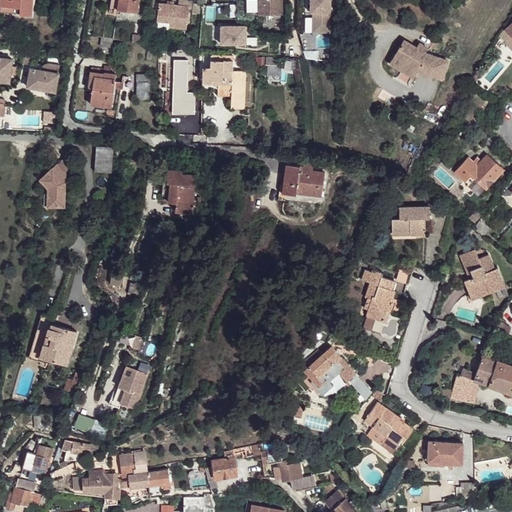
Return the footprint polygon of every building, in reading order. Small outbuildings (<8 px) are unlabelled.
[(0,0),(0,6),(18,8),(17,14),(17,16),(25,16),(29,16),(30,14),(31,0),(0,0)] [(118,10),(119,0),(111,0),(110,9),(118,10)] [(137,13),(138,0),(119,0),(118,10),(137,13)] [(316,10),(316,30),(333,30),(333,0),(313,0),(314,10),(316,10)] [(189,6),(158,2),(156,20),(171,22),(170,27),(186,29),(189,6)] [(511,15),(504,28),(499,36),(511,48),(511,15)] [(248,27),(223,26),(223,44),(248,45),(248,27)] [(130,32),(129,39),(143,41),(144,34),(136,32),(130,32)] [(114,38),(104,36),(103,42),(107,43),(106,53),(112,53),(114,38)] [(405,39),(395,56),(416,68),(418,69),(443,77),(449,59),(427,52),(426,51),(417,46),(405,39)] [(420,41),(417,46),(426,51),(429,46),(420,41)] [(203,67),(203,79),(218,80),(218,83),(217,93),(231,94),(231,108),(243,109),(245,71),(232,71),(233,55),(211,55),(211,67),(203,67)] [(10,59),(0,56),(0,80),(5,82),(10,59)] [(281,67),(281,59),(257,56),(256,64),(281,67)] [(416,68),(395,56),(391,62),(414,76),(418,69),(416,68)] [(90,90),(88,103),(109,106),(112,87),(120,88),(121,81),(113,80),(114,75),(107,74),(109,67),(102,66),(101,69),(90,67),(89,71),(86,89),(90,90)] [(56,72),(28,67),(25,86),(53,91),(56,72)] [(147,99),(148,83),(136,83),(136,98),(147,99)] [(114,148),(98,147),(96,173),(112,174),(114,148)] [(486,188),(502,169),(487,155),(477,166),(470,174),(471,175),(486,188)] [(65,158),(58,164),(67,173),(73,167),(65,158)] [(477,166),(467,158),(458,167),(454,171),(466,181),(471,175),(470,174),(477,166)] [(313,163),(303,161),(303,165),(303,166),(303,170),(307,171),(307,169),(312,170),(313,163)] [(321,196),(325,172),(312,170),(307,169),(307,171),(303,170),(303,166),(292,164),(286,162),(283,182),(287,183),(285,192),(286,192),(295,194),(296,190),(309,192),(309,194),(321,196)] [(58,164),(41,179),(49,188),(49,193),(49,206),(65,206),(67,173),(58,164)] [(193,208),(196,185),(198,186),(199,176),(184,174),(184,171),(170,169),(168,183),(172,183),(170,202),(178,203),(177,207),(193,208)] [(511,196),(511,194),(511,190),(506,186),(500,194),(503,196),(511,196)] [(405,237),(420,236),(419,220),(423,220),(423,208),(393,210),(393,222),(386,222),(387,234),(405,233),(405,237)] [(483,237),(490,228),(483,222),(486,218),(483,216),(472,228),(483,237)] [(492,287),(503,283),(496,268),(494,269),(488,254),(478,259),(474,249),(459,256),(468,276),(470,275),(472,279),(470,279),(464,281),(471,296),(484,291),(486,295),(494,292),(492,287)] [(400,300),(392,298),(394,290),(393,290),(390,289),(393,280),(381,276),(382,272),(371,269),(371,272),(364,270),(361,280),(369,283),(365,298),(367,298),(364,308),(368,310),(367,314),(385,319),(387,311),(390,312),(391,307),(398,309),(400,300)] [(396,281),(405,283),(407,271),(398,269),(396,281)] [(505,287),(503,283),(492,287),(494,292),(505,287)] [(150,302),(154,293),(146,290),(143,300),(150,302)] [(471,296),(473,301),(486,295),(484,291),(471,296)] [(29,359),(41,362),(42,358),(48,337),(46,336),(50,324),(52,324),(53,320),(54,320),(55,314),(43,311),(29,359)] [(511,327),(506,323),(500,333),(510,336),(511,331),(511,327)] [(67,365),(77,331),(65,328),(52,324),(50,324),(46,336),(48,337),(42,358),(67,365)] [(345,385),(354,377),(328,350),(307,370),(301,376),(322,399),(332,390),(321,378),(330,370),(345,385)] [(489,385),(498,360),(482,354),(481,358),(474,379),(474,380),(480,382),(489,385)] [(511,392),(511,391),(511,364),(498,360),(489,385),(511,392)] [(148,375),(126,367),(118,389),(125,391),(120,405),(134,410),(148,375)] [(474,403),(480,382),(474,380),(474,379),(457,373),(452,389),(450,397),(450,398),(467,402),(474,403)] [(63,391),(74,395),(81,376),(76,374),(73,382),(67,380),(63,391)] [(358,377),(351,383),(364,397),(371,391),(358,377)] [(450,397),(452,389),(444,387),(442,394),(444,395),(450,397)] [(407,439),(412,431),(402,424),(400,427),(397,424),(398,422),(399,420),(377,405),(364,424),(372,429),(367,438),(392,455),(404,438),(407,439)] [(301,423),(301,422),(303,409),(296,407),(293,421),(299,423),(301,423)] [(78,412),(72,426),(104,439),(110,426),(78,412)] [(32,440),(26,449),(31,452),(36,444),(32,440)] [(65,459),(77,459),(79,454),(81,454),(83,443),(73,441),(73,444),(71,451),(67,450),(66,453),(65,459)] [(71,451),(73,444),(65,442),(62,452),(66,453),(67,450),(71,451)] [(429,442),(428,461),(442,462),(442,464),(445,464),(463,464),(464,444),(429,442)] [(90,445),(83,443),(81,454),(88,456),(88,454),(90,445)] [(53,449),(39,445),(36,454),(33,463),(34,464),(47,467),(53,449)] [(97,446),(90,445),(88,454),(96,453),(97,446)] [(258,445),(251,446),(253,456),(260,454),(260,453),(258,445)] [(232,450),(224,451),(225,458),(233,457),(232,454),(232,450)] [(282,453),(266,451),(267,463),(268,464),(279,462),(281,462),(282,453)] [(36,454),(27,452),(22,468),(33,470),(34,464),(33,463),(36,454)] [(144,452),(120,455),(123,476),(128,475),(147,472),(146,468),(144,452)] [(225,458),(211,460),(212,468),(214,478),(237,475),(234,457),(233,457),(225,458)] [(299,463),(287,465),(290,480),(302,478),(299,463)] [(47,467),(34,464),(33,470),(45,473),(47,467)] [(282,466),(280,467),(282,480),(282,481),(290,480),(287,465),(282,466)] [(214,478),(212,468),(206,469),(209,479),(214,478)] [(168,469),(147,472),(148,484),(161,483),(161,487),(170,486),(168,469)] [(84,477),(84,489),(106,491),(105,495),(118,496),(119,488),(119,481),(119,479),(116,477),(116,473),(112,472),(105,473),(105,470),(90,470),(90,477),(84,477)] [(128,480),(129,486),(148,484),(147,472),(128,475),(128,480)] [(84,489),(84,477),(84,475),(74,476),(74,489),(84,489)] [(302,478),(290,480),(293,490),(315,484),(313,476),(302,478)] [(32,485),(19,481),(18,486),(31,490),(32,485)] [(461,496),(476,496),(475,482),(461,483),(461,496)] [(29,505),(33,491),(31,490),(18,486),(16,486),(12,498),(8,497),(6,505),(8,507),(11,508),(13,501),(29,505)] [(346,486),(340,492),(346,499),(354,493),(346,486)] [(340,491),(325,503),(332,511),(357,511),(346,499),(340,492),(340,491)] [(205,511),(206,511),(204,511),(204,496),(184,496),(183,511),(205,511)]
